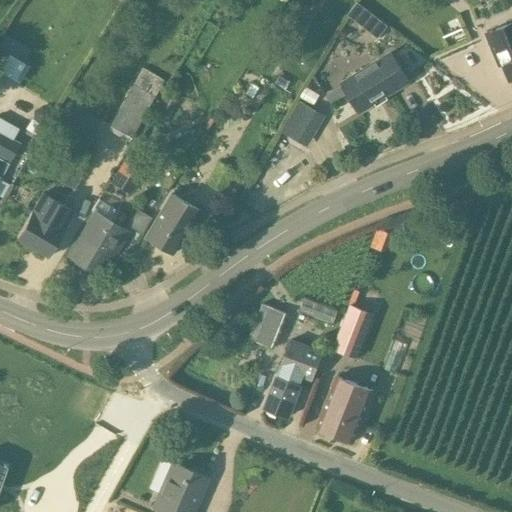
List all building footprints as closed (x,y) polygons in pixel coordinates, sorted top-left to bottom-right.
[(510,81),(511,79),(511,22),(486,33),(499,65),(502,63),(510,81)] [(0,75),(15,84),(26,67),(0,49),(0,75)] [(360,111),(409,82),(391,52),(342,82),(360,111)] [(107,128),(127,141),(128,141),(154,96),(159,98),(168,82),(142,67),(107,128)] [(180,100),(165,92),(151,116),(165,124),(180,100)] [(86,137),(98,118),(65,98),(53,117),(86,137)] [(300,103),(283,133),(305,146),(322,116),(300,103)] [(0,155),(10,162),(20,143),(0,131),(0,155)] [(83,170),(91,155),(82,150),(87,141),(78,135),(64,159),(83,170)] [(145,167),(127,155),(126,155),(110,182),(129,193),(145,167)] [(0,157),(0,178),(9,162),(0,157)] [(222,192),(234,171),(219,162),(206,183),(222,192)] [(171,254),(199,209),(171,192),(144,238),(171,254)] [(49,257),(74,212),(41,193),(15,238),(49,257)] [(98,274),(125,230),(95,212),(68,256),(98,274)] [(334,320),(337,307),(303,298),(300,311),(334,320)] [(272,348),(286,312),(263,302),(248,338),(272,348)] [(373,316),(350,307),(333,352),(356,361),(373,316)] [(291,338),(279,368),(277,374),(278,375),(265,407),(288,416),(301,384),(299,383),(302,377),(312,380),(324,350),(291,338)] [(354,441),(374,390),(337,376),(317,427),(354,441)] [(163,511),(191,511),(207,477),(172,462),(152,507),(163,511)]
